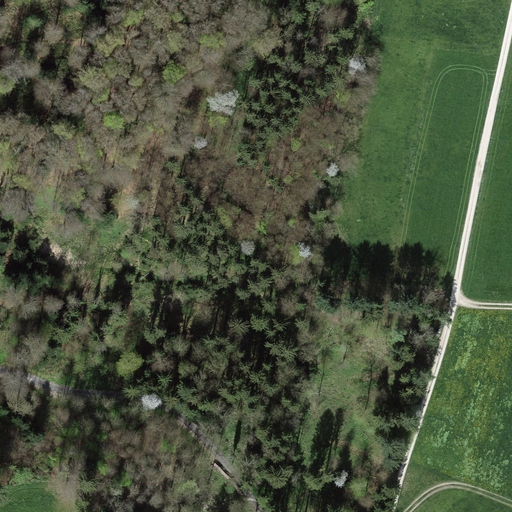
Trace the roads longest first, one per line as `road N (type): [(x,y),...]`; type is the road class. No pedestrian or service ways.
road 1 (track): [(455,292),(335,283),(264,254),(240,255),(189,280),(35,267)]
road 2 (unclassified): [(0,368),(172,411),(217,452),(259,511)]
road 3 (track): [(511,6),(454,297)]
road 4 (track): [(454,297),(391,511)]
